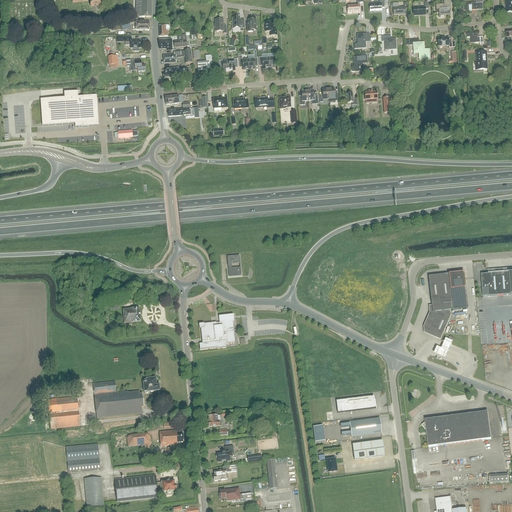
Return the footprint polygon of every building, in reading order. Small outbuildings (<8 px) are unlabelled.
[(151,18),(151,0),(135,0),(135,12),(139,13),(139,17),(149,18),(151,18)] [(381,6),(384,6),(384,0),(379,1),(379,4),(369,4),(370,12),(381,11),(381,6)] [(424,8),(413,8),(414,16),(425,16),(425,9),(428,9),(427,3),(431,2),(430,0),(425,0),(426,2),(424,3),(424,8)] [(449,11),(451,11),(449,0),(445,0),(445,4),(435,5),(436,14),(439,13),(439,17),(450,16),(449,11)] [(482,4),(483,3),(483,0),(475,0),(476,3),(468,4),(466,6),(466,11),(483,10),(482,4)] [(405,10),(407,9),(407,3),(404,3),(404,8),(398,8),(393,8),(394,15),(405,15),(405,10)] [(348,14),(361,13),(360,5),(347,6),(348,14)] [(240,20),(240,18),(232,18),(232,29),(240,29),(240,31),(243,31),(243,29),(244,29),(244,20),(240,20)] [(223,26),(223,19),(215,20),(215,24),(214,24),(214,28),(215,28),(215,32),(223,32),(223,34),(227,34),(226,26),(223,26)] [(255,20),(249,21),(249,26),(248,26),(248,32),(253,32),(253,31),(255,31),(255,28),(257,28),(257,23),(255,23),(255,20)] [(149,22),(136,22),(136,30),(149,30),(149,22)] [(277,29),(273,30),(272,22),(265,23),(265,32),(270,32),(270,36),(277,36),(277,29)] [(130,29),(129,23),(120,26),(122,32),(130,29)] [(169,30),(169,29),(169,27),(168,26),(159,26),(158,37),(168,36),(168,31),(169,31),(169,30)] [(484,45),(483,37),(478,37),(477,33),(466,34),(467,38),(470,38),(471,43),(480,43),(480,45),(484,45)] [(357,44),(354,45),(354,49),(366,49),(366,42),(370,42),(370,34),(357,35),(357,44)] [(385,51),(396,50),(396,38),(391,39),(391,36),(381,36),(381,42),(384,42),(385,51)] [(448,38),(437,39),(438,47),(448,46),(449,48),(452,48),(455,48),(455,42),(452,42),(451,37),(448,37),(448,38)] [(131,38),(125,38),(125,46),(130,45),(130,49),(133,48),(133,51),(134,51),(138,51),(139,51),(139,48),(140,48),(140,41),(131,41),(131,38)] [(419,39),(405,40),(406,46),(413,46),(414,55),(419,54),(420,60),(430,59),(430,49),(425,49),(424,42),(419,43),(419,39)] [(159,40),(159,50),(167,50),(167,51),(171,51),(171,40),(159,40)] [(174,52),(174,55),(170,55),(170,56),(163,56),(164,64),(176,63),(175,56),(181,55),(180,52),(180,51),(174,52)] [(477,70),(487,70),(486,52),(476,53),(477,70)] [(249,70),(248,60),(242,60),(242,55),(238,56),(239,59),(239,66),(242,65),(243,70),(249,70)] [(205,62),(197,63),(198,71),(209,70),(209,65),(212,65),(211,56),(205,56),(205,62)] [(268,58),(269,68),(275,68),(274,63),(277,63),(277,56),(274,56),(274,58),(268,58)] [(269,68),(268,58),(262,59),(262,57),(258,58),(259,64),(262,64),(263,69),(269,68)] [(352,67),(351,68),(351,71),(352,72),(355,72),(362,71),(362,64),(367,64),(366,57),(354,58),(354,67),(352,67)] [(248,60),(249,70),(255,70),(254,64),(257,64),(257,58),(254,58),(254,59),(248,60)] [(228,61),(229,72),(235,71),(234,66),(237,66),(237,59),(234,60),(234,61),(228,61)] [(141,60),(134,61),(134,60),(126,61),(126,67),(130,66),(130,72),(135,71),(137,71),(138,73),(145,72),(144,65),(141,66),(141,60)] [(229,72),(228,61),(222,62),(222,60),(219,61),(219,67),(222,67),(223,72),(229,72)] [(171,78),(177,77),(177,73),(179,73),(178,68),(170,69),(170,70),(164,71),(165,74),(163,75),(163,79),(171,78)] [(91,80),(88,86),(93,89),(96,84),(91,80)] [(323,100),(329,99),(328,89),(322,90),(322,95),(319,95),(320,103),(323,103),(323,100)] [(328,89),(329,99),(335,99),(335,101),(338,101),(337,94),(334,94),(334,89),(328,89)] [(307,91),(308,101),(312,101),(312,105),(318,104),(317,95),(314,96),(313,90),(307,91)] [(304,101),(308,101),(307,91),(301,91),(301,97),(298,97),(299,106),(305,105),(304,101)] [(88,123),(95,123),(93,103),(97,103),(96,96),(78,97),(77,92),(67,93),(68,98),(64,98),(40,100),(42,126),(75,124),(75,128),(88,127),(88,123)] [(377,103),(377,100),(377,92),(364,93),(365,104),(377,103)] [(357,105),(356,99),(353,99),(353,94),(346,94),(347,103),(351,103),(351,108),(357,108),(357,105)] [(178,96),(165,97),(165,98),(165,105),(166,105),(183,103),(182,95),(178,96)] [(266,98),(259,98),(259,97),(254,98),(255,109),(267,108),(274,108),(273,99),(267,100),(266,98)] [(289,97),(279,98),(280,109),(281,124),(292,122),(290,108),(289,97)] [(217,99),(213,100),(213,109),(227,108),(227,100),(224,101),(223,98),(217,99)] [(240,100),(233,100),(233,109),(244,108),(244,109),(248,108),(248,102),(244,102),(244,99),(240,99),(240,100)] [(195,117),(194,111),(194,109),(168,111),(168,112),(167,112),(167,113),(167,114),(167,115),(168,115),(168,117),(186,116),(186,117),(195,117)] [(131,130),(117,132),(118,139),(124,138),(124,139),(128,138),(132,137),(132,136),(137,136),(137,131),(131,131),(131,130)] [(239,256),(232,257),(232,259),(232,264),(240,264),(239,256)] [(237,268),(228,269),(229,277),(238,276),(238,272),(237,268)] [(463,272),(448,274),(453,310),(467,308),(468,308),(464,272),(463,272)] [(509,273),(481,275),(483,297),(511,295),(509,273)] [(424,327),(424,333),(436,337),(440,340),(451,315),(450,310),(453,310),(448,274),(428,276),(432,306),(429,306),(430,312),(430,313),(424,327)] [(133,323),(140,322),(139,309),(132,309),(132,310),(123,310),(124,324),(128,323),(129,326),(132,325),(131,323),(133,323)] [(216,323),(199,325),(200,329),(201,328),(202,344),(199,344),(200,350),(217,348),(217,349),(226,348),(225,344),(235,343),(234,332),(233,332),(232,330),(233,330),(233,323),(234,322),(233,315),(219,317),(219,324),(216,324),(216,323)] [(441,349),(436,346),(433,353),(445,358),(452,342),(445,339),(441,349)] [(155,379),(154,379),(154,378),(151,379),(152,379),(143,380),(144,394),(149,394),(149,393),(159,391),(160,390),(160,389),(160,388),(159,386),(158,383),(156,383),(155,379)] [(141,408),(144,408),(142,395),(140,395),(139,392),(128,393),(127,391),(116,393),(115,382),(93,384),(97,418),(142,413),(141,408)] [(337,413),(376,408),(373,396),(336,401),(337,413)] [(50,430),(80,426),(77,397),(47,400),(50,430)] [(425,422),(422,425),(426,431),(428,447),(491,439),(488,412),(432,419),(431,418),(428,420),(425,420),(425,422)] [(209,423),(208,423),(209,428),(221,426),(221,422),(220,422),(220,419),(220,416),(208,417),(209,423)] [(351,437),(381,433),(379,419),(349,423),(351,437)] [(322,426),(313,427),(315,443),(324,441),(322,426)] [(177,443),(183,442),(183,433),(177,433),(175,431),(159,432),(160,447),(168,446),(168,445),(177,444),(177,443)] [(127,437),(128,447),(147,445),(147,448),(151,448),(150,445),(151,445),(150,435),(147,436),(147,435),(127,437)] [(354,461),(385,457),(383,441),(352,445),(354,461)] [(68,473),(100,470),(98,445),(76,447),(76,445),(69,446),(69,447),(66,448),(68,473)] [(221,455),(217,455),(217,458),(218,463),(230,461),(230,457),(232,457),(231,452),(233,450),(233,446),(224,447),(225,452),(221,453),(221,455)] [(337,472),(335,459),(326,460),(328,473),(337,472)] [(270,490),(277,489),(274,461),(267,461),(270,490)] [(236,472),(236,469),(236,466),(223,467),(223,470),(219,471),(219,472),(214,472),(214,476),(213,476),(214,481),(227,480),(226,473),(236,472)] [(155,475),(114,480),(117,502),(158,498),(158,496),(163,495),(163,492),(167,492),(167,494),(172,493),(172,491),(176,491),(175,485),(174,485),(174,481),(161,482),(161,483),(156,483),(155,475)] [(101,478),(84,480),(86,508),(104,506),(101,478)] [(220,495),(219,495),(219,500),(221,499),(221,500),(226,500),(226,502),(231,501),(231,499),(235,498),(235,500),(240,500),(240,495),(239,488),(225,490),(219,490),(220,495)] [(466,511),(466,509),(452,510),(451,497),(435,499),(436,511),(466,511)]
